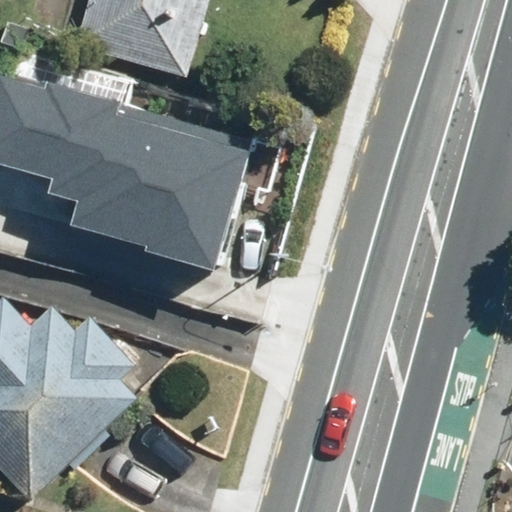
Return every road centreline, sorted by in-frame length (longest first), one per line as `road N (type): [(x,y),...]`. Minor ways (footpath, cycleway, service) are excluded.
road 1 (secondary): [(465,126),(356,511)]
road 2 (secondary): [(465,126),(498,0)]
